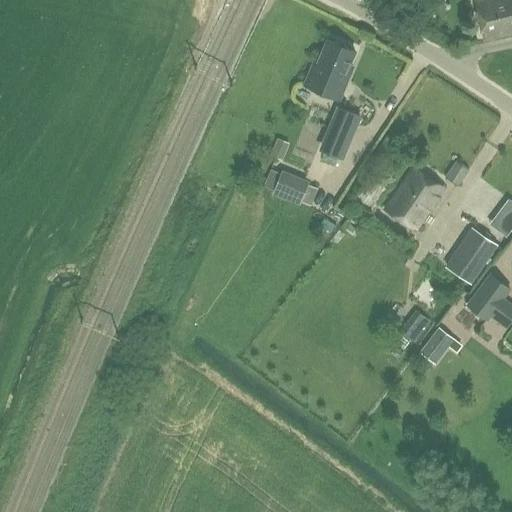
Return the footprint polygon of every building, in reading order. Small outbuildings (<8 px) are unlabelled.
[(511,0),(473,0),(482,39),(511,32),(511,0)] [(355,51),(328,39),(318,64),(314,62),(304,84),(339,99),(348,77),(344,75),(355,51)] [(338,156),(344,159),(360,116),(340,109),(324,151),(321,160),(335,166),(338,156)] [(457,186),(467,169),(454,162),(444,178),(457,186)] [(412,168),(385,209),(415,229),(442,188),(412,168)] [(477,275),(498,245),(471,227),(451,257),(477,275)] [(506,328),(510,323),(511,320),(511,303),(504,298),(511,289),(489,273),(466,305),(488,321),(491,317),(506,328)] [(436,364),(454,339),(438,327),(419,351),(436,364)]
